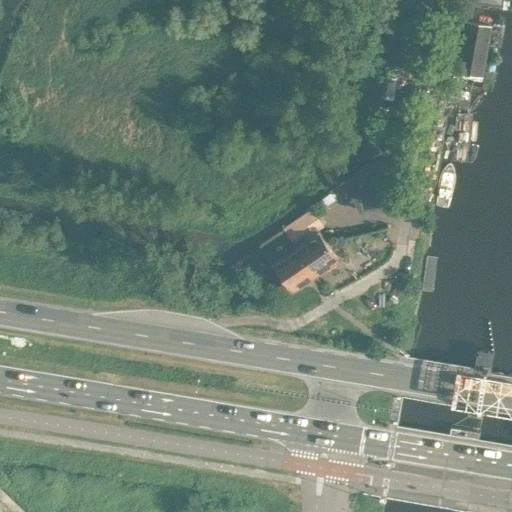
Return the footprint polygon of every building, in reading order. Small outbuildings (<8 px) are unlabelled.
[(400,0),(387,62),(418,69),(424,45),(434,47),(437,34),(427,32),(429,22),(440,25),(442,13),(431,10),(433,0),(400,0)] [(504,0),(472,0),(472,6),(503,10),(504,0)] [(488,88),(499,26),(468,20),(456,82),(488,88)] [(284,228),(297,248),(320,232),(318,229),(323,226),(311,209),(284,228)] [(273,264),(292,290),(315,274),(297,248),(295,249),(282,230),(264,242),(278,261),(273,264)] [(297,248),(315,274),(338,258),(320,232),(297,248)] [(476,367),(481,368),(481,371),(488,373),(489,366),(491,365),(493,357),(492,355),(479,352),(476,367)]
